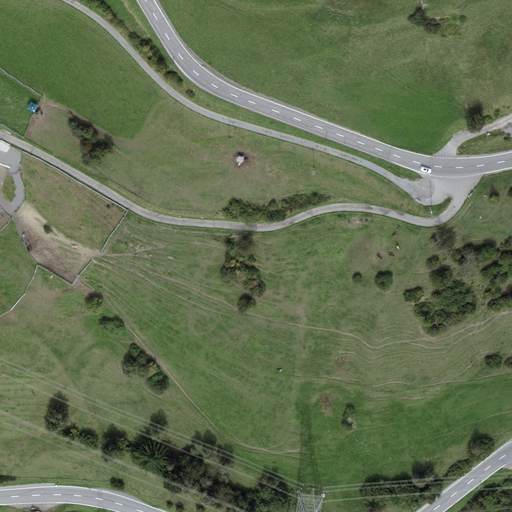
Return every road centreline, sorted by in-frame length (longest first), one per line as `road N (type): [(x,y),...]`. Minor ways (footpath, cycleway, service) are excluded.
road 1 (track): [(511,116),(460,138),(442,189),(420,195),(369,165),(199,110),(111,30),(63,0)]
road 2 (primary): [(145,0),(188,66),(235,96),(435,167),(511,159)]
road 3 (primary): [(142,511),(80,496),(0,497)]
